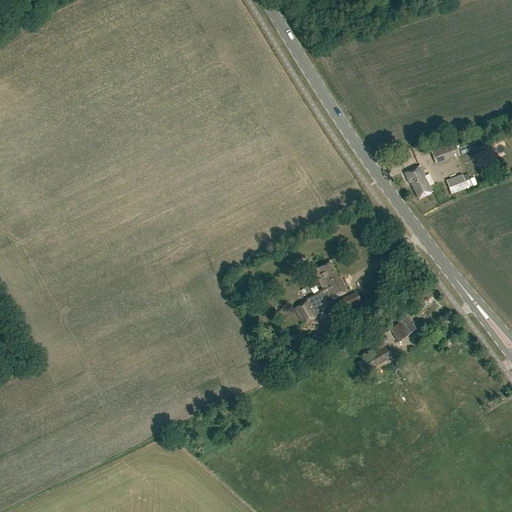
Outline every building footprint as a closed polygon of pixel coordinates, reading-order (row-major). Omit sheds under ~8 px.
[(459,156),(455,143),(431,152),(436,165),(459,156)] [(426,175),(421,166),(405,173),(409,183),(411,183),(419,199),(432,192),(429,186),(434,184),(428,173),(426,175)] [(472,187),(468,175),(463,176),(463,175),(446,181),(451,195),(472,187)] [(340,287),(329,265),(314,272),(322,288),(324,287),(330,299),(346,292),(343,286),(340,287)] [(363,305),(357,293),(332,305),(338,316),(363,305)] [(319,315),(310,300),(295,309),(303,324),(319,315)] [(416,330),(407,318),(396,326),(397,327),(392,331),(400,342),(407,336),(416,330)] [(393,357),(383,341),(375,345),(379,351),(356,364),(363,375),(393,357)] [(459,359),(465,353),(460,348),(454,354),(459,359)]
